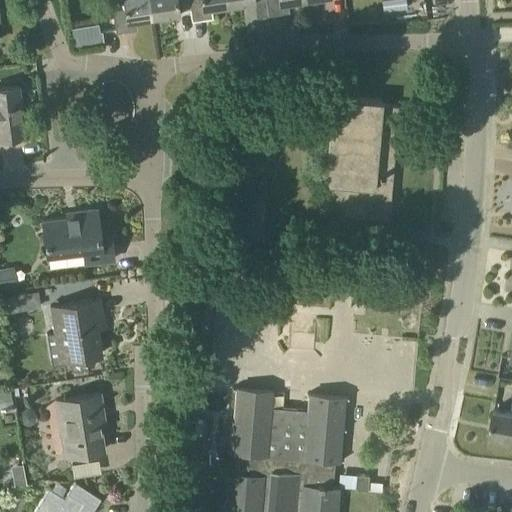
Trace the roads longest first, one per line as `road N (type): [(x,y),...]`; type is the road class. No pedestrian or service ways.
road 1 (residential): [(427,470),(469,260),(476,43)]
road 2 (residential): [(144,511),(141,383),(154,369),(150,216),(158,172)]
road 3 (residential): [(155,68),(255,54),(270,43),(476,43)]
road 4 (residential): [(155,68),(63,61),(43,30),(37,0)]
road 5 (residential): [(0,181),(158,172)]
